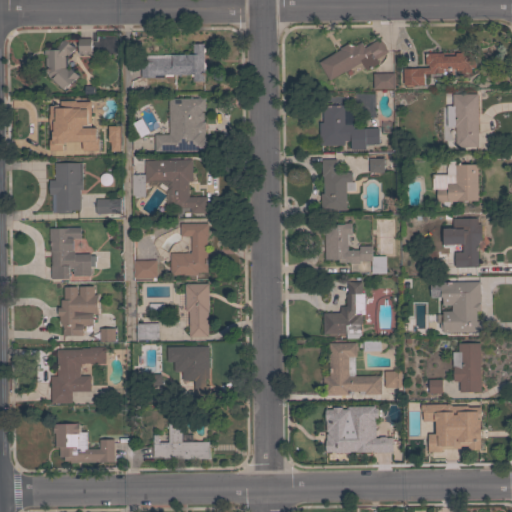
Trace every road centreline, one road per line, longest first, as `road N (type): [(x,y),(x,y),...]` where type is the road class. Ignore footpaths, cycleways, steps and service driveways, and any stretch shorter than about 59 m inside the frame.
road 1 (residential): [(269,511),(260,0)]
road 2 (residential): [(0,8),(511,2)]
road 3 (residential): [(511,487),(0,486)]
